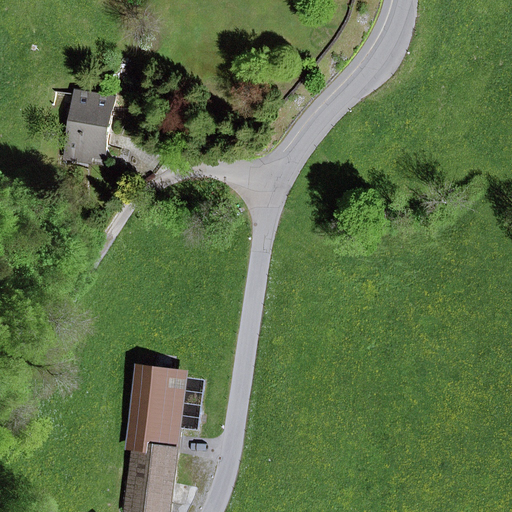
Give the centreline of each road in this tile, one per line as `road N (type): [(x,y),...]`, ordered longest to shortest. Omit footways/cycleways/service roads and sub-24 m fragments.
road 1 (tertiary): [(398,0),(384,42),(294,154),(277,188),(263,233),(228,468),(212,511)]
road 2 (track): [(179,173),(135,199),(0,408)]
